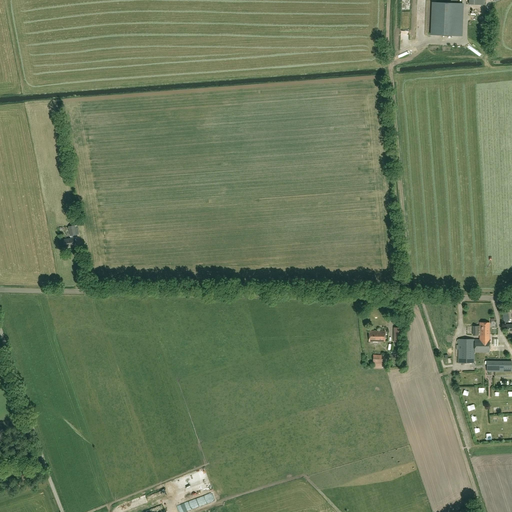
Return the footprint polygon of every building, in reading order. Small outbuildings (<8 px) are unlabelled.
[(437,0),(437,3),(432,2),(431,35),(461,36),(462,4),(457,4),(457,0),(437,0)] [(76,235),(74,226),(69,226),(70,239),(62,240),(63,247),(74,246),(72,235),(76,235)] [(490,353),(490,344),(489,344),(489,323),(479,323),(479,327),(473,327),(473,336),(479,336),(479,340),(458,340),(458,363),(474,363),(474,352),(490,353)] [(393,327),(393,342),(402,342),(402,328),(393,327)] [(369,341),(385,342),(385,331),(369,331),(369,341)] [(372,368),(384,368),(384,355),(373,355),(372,368)] [(486,361),(486,372),(511,372),(511,361),(486,361)]
